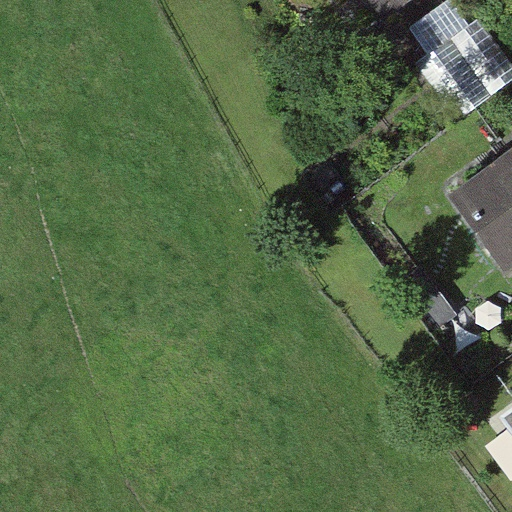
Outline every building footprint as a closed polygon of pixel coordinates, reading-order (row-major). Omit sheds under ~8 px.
[(397,0),(369,0),(379,14),(397,0)] [(468,25),(451,0),(446,0),(411,32),(428,57),(419,65),(460,120),(511,76),(511,65),(476,16),(468,25)] [(511,261),(511,159),(460,199),(506,267),(511,261)] [(455,313),(420,267),(402,283),(436,329),(455,313)] [(511,400),(493,414),(511,442),(511,400)]
